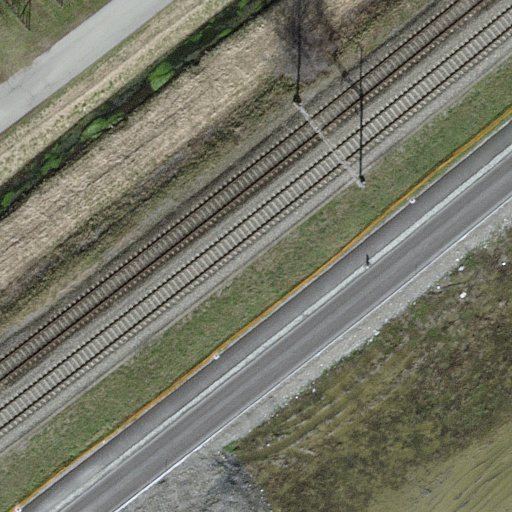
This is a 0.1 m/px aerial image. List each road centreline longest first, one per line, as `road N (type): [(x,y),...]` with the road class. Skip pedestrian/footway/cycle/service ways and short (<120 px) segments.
road 1 (tertiary): [(88,511),(511,178)]
road 2 (track): [(144,0),(0,111)]
